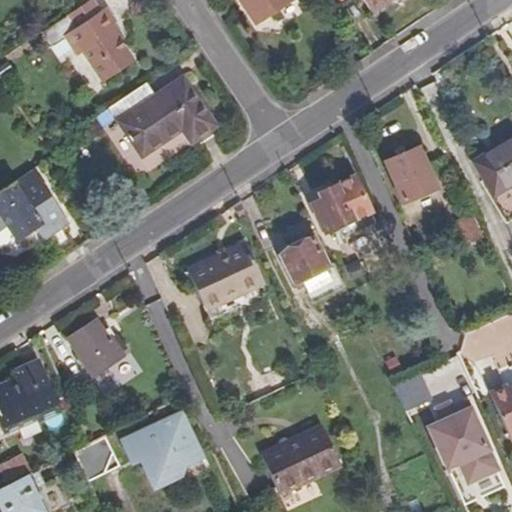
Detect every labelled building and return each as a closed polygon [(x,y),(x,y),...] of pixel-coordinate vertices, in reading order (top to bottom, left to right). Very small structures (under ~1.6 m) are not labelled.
[(105,9),(98,0),(92,0),(47,30),(56,41),(72,29),(107,80),(139,58),(116,23),(121,19),(111,5),(105,9)] [(250,0),(260,15),(281,0),(250,0)] [(13,63),(0,70),(0,74),(11,91),(21,85),(13,75),(18,72),(13,63)] [(176,80),(168,70),(161,75),(167,86),(176,80)] [(167,86),(161,75),(113,106),(144,155),(184,129),(194,140),(219,123),(187,73),(176,80),(167,86)] [(511,217),(511,137),(474,162),(494,196),(491,198),(505,222),(511,217)] [(437,186),(420,146),(384,160),(402,201),(437,186)] [(66,258),(80,249),(65,228),(70,225),(36,176),(22,186),(18,181),(0,193),(0,251),(12,243),(13,236),(25,237),(36,229),(45,241),(51,237),(66,258)] [(326,231),(352,218),(337,184),(321,191),(324,196),(314,200),(326,231)] [(472,244),(488,237),(483,225),(477,215),(461,222),(472,244)] [(313,302),(346,286),(335,264),(331,265),(316,236),(280,252),(294,282),(302,278),(313,302)] [(194,267),(209,300),(241,286),(242,291),(265,280),(248,241),(194,267)] [(241,286),(209,300),(212,306),(242,291),(241,286)] [(123,356),(98,317),(68,338),(92,377),(123,356)] [(0,426),(2,431),(58,406),(38,364),(15,374),(16,381),(0,387),(0,426)] [(393,380),(407,406),(431,393),(419,368),(393,380)] [(511,386),(508,388),(507,385),(506,382),(490,389),(511,434),(511,433),(511,386)] [(445,412),(474,476),(488,469),(481,454),(488,451),(465,403),(451,409),(445,412)] [(116,416),(112,405),(100,411),(104,421),(116,416)] [(469,478),(474,476),(445,412),(442,413),(445,419),(431,426),(449,464),(460,459),(469,478)] [(186,461),(201,454),(182,413),(126,439),(135,458),(149,452),(151,458),(145,461),(156,484),(182,472),(186,461)] [(344,466),(324,426),(263,453),(283,494),(344,466)] [(106,435),(67,455),(72,467),(78,464),(86,481),(120,465),(106,435)] [(481,454),(488,469),(495,466),(488,451),(481,454)] [(9,465),(15,482),(27,475),(40,469),(32,454),(9,465)] [(369,469),(388,511),(399,511),(379,465),(369,469)] [(15,482),(0,489),(0,511),(66,511),(69,511),(55,480),(34,490),(27,475),(15,482)]
